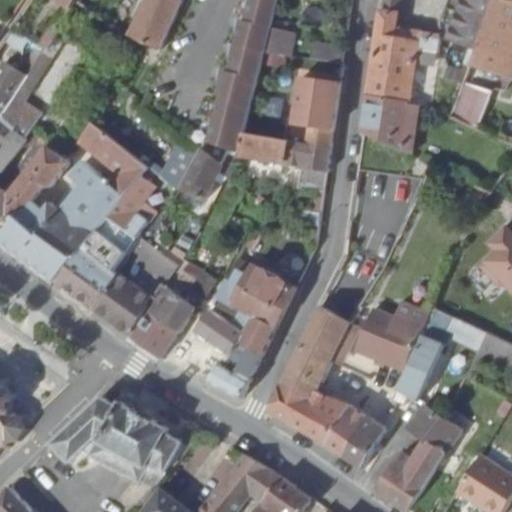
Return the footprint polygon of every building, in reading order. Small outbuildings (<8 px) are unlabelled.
[(150,44),(161,50),(182,0),(148,0),(134,35),(150,44)] [(256,51),(257,48),(273,0),(252,0),(238,45),(256,51)] [(424,105),(434,107),(445,36),(396,29),(398,13),(404,13),(405,0),(383,0),(369,93),(412,102),(412,103),(424,105)] [(511,0),(454,0),(447,21),(450,22),(451,38),(457,42),(449,59),(456,67),(470,72),(473,67),(511,82),(511,81),(511,0)] [(16,27),(7,40),(31,55),(41,61),(49,49),(16,27)] [(272,33),(268,50),(287,52),(291,36),(272,33)] [(316,56),(345,60),(347,44),(318,40),(316,56)] [(213,93),(254,104),(268,51),(257,48),(256,51),(238,45),(213,93)] [(41,61),(31,55),(20,72),(30,79),(41,61)] [(8,64),(0,74),(0,114),(4,118),(19,96),(30,79),(20,72),(8,64)] [(309,142),(333,146),(342,81),(304,76),(297,117),(313,120),(309,142)] [(454,97),(460,100),(466,84),(460,82),(454,97)] [(221,172),(226,176),(233,182),(235,177),(240,156),(247,131),(254,104),(213,93),(187,144),(201,155),(207,160),(210,155),(225,167),(221,172)] [(417,142),(424,105),(412,103),(412,102),(369,93),(364,129),(404,150),(406,140),(417,142)] [(19,96),(4,118),(12,125),(22,111),(29,116),(36,108),(19,96)] [(0,153),(2,151),(20,131),(12,125),(4,118),(0,123),(0,153)] [(19,214),(0,237),(57,280),(84,248),(101,228),(113,214),(145,175),(152,167),(98,123),(84,142),(123,173),(116,182),(88,159),(77,174),(82,179),(59,207),(54,202),(50,208),(36,197),(45,185),(52,185),(72,161),(54,145),(25,179),(9,199),(24,211),(21,215),(19,214)] [(43,126),(38,133),(45,139),(54,145),(59,139),(54,134),(43,126)] [(0,153),(0,237),(19,214),(21,215),(24,211),(9,199),(25,179),(21,176),(4,195),(0,192),(0,176),(31,141),(20,131),(2,151),(0,153)] [(327,185),(329,170),(333,146),(309,142),(290,139),(247,131),(240,156),(287,164),(287,165),(295,166),(304,168),(302,181),(327,185)] [(17,173),(21,176),(25,179),(54,145),(45,139),(17,173)] [(163,176),(182,191),(183,190),(201,155),(187,144),(181,139),(163,176)] [(201,155),(183,190),(205,202),(221,172),(207,160),(201,155)] [(207,160),(221,172),(225,167),(210,155),(207,160)] [(475,187),(490,195),(508,171),(495,162),(475,187)] [(113,214),(141,236),(151,221),(140,211),(159,186),(145,175),(113,214)] [(233,182),(239,187),(241,178),(235,177),(233,182)] [(324,203),(271,195),(267,205),(322,214),(324,203)] [(101,228),(132,250),(141,236),(113,214),(101,228)] [(511,218),(471,260),(511,299),(511,218)] [(141,236),(148,243),(157,227),(151,221),(141,236)] [(84,248),(117,274),(132,250),(101,228),(84,248)] [(185,242),(182,253),(187,257),(193,245),(185,242)] [(154,246),(153,253),(144,252),(143,267),(171,270),(173,248),(154,246)] [(96,308),(118,278),(117,274),(84,248),(57,280),(96,308)] [(177,249),(174,255),(184,263),(187,257),(182,253),(177,249)] [(244,260),(238,257),(220,288),(226,291),(244,260)] [(190,264),(187,267),(180,278),(191,289),(200,273),(190,264)] [(226,291),(220,288),(216,297),(243,312),(254,319),(256,316),(277,328),(296,288),(252,264),(234,296),(226,291)] [(200,273),(191,289),(206,300),(215,284),(200,273)] [(148,306),(151,301),(118,278),(96,308),(131,334),(139,321),(148,306)] [(181,300),(165,285),(163,282),(151,301),(148,306),(180,330),(194,308),(181,300)] [(329,288),(284,381),(303,392),(318,368),(327,373),(332,359),(337,349),(351,320),(336,313),(344,296),(329,288)] [(362,305),(344,296),(336,313),(351,320),(362,305)] [(243,312),(216,297),(211,304),(213,305),(239,319),(241,316),(243,312)] [(428,323),(435,309),(407,297),(401,310),(382,302),(363,342),(410,363),(425,329),(428,323)] [(171,344),(180,330),(148,306),(139,321),(171,344)] [(492,332),(511,341),(511,328),(467,307),(462,317),(492,332)] [(455,320),(458,315),(449,310),(446,315),(455,320)] [(228,321),(210,311),(198,332),(234,355),(245,335),(228,321)] [(256,316),(254,319),(252,323),(245,335),(234,355),(244,361),(240,368),(253,376),(277,328),(256,316)] [(163,357),(171,344),(139,321),(131,334),(160,357),(163,357)] [(446,339),(425,329),(410,363),(396,392),(397,396),(405,399),(412,390),(421,395),(446,339)] [(511,341),(492,332),(483,350),(511,364),(511,341)] [(220,364),(210,381),(243,398),(253,376),(240,368),(236,373),(220,364)] [(303,392),(286,421),(345,455),(369,413),(366,411),(356,403),(319,387),(327,373),(318,368),(303,392)] [(0,448),(3,446),(6,448),(9,447),(7,443),(10,442),(14,440),(18,444),(21,441),(18,438),(21,435),(23,431),(28,432),(30,429),(25,426),(25,423),(25,419),(29,416),(27,412),(23,414),(13,407),(14,404),(13,400),(17,397),(14,392),(10,394),(5,386),(8,382),(4,379),(1,382),(0,381),(0,448)] [(303,392),(284,381),(270,411),(286,421),(303,392)] [(140,476),(156,487),(188,449),(181,446),(183,441),(168,432),(170,427),(123,401),(119,405),(103,396),(54,443),(70,460),(87,446),(95,451),(94,454),(137,479),(140,476)] [(446,412),(428,400),(412,425),(429,436),(429,437),(446,412)] [(449,414),(446,412),(429,437),(447,448),(463,423),(449,414)] [(369,413),(345,455),(363,466),(387,429),(385,426),(369,413)] [(403,451),(379,486),(409,508),(447,448),(429,437),(429,436),(413,457),(403,451)] [(263,511),(291,481),(279,474),(246,454),(198,511),(194,511),(163,490),(162,492),(146,510),(145,511),(263,511)] [(511,475),(482,455),(457,492),(487,511),(502,511),(511,498),(511,475)] [(108,511),(133,511),(140,505),(156,487),(140,476),(137,479),(108,511)] [(291,481),(263,511),(314,511),(322,502),(307,492),(291,481)] [(35,511),(12,484),(0,496),(0,511),(35,511)] [(140,505),(146,510),(162,492),(156,487),(140,505)]
